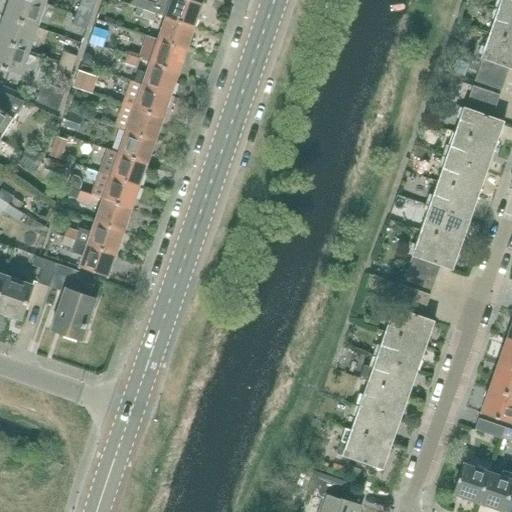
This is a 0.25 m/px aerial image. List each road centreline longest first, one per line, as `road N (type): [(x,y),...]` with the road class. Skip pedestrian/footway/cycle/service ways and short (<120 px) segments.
road 1 (tertiary): [(131,412),(277,0)]
road 2 (residential): [(511,196),(399,511)]
road 3 (residential): [(131,412),(0,366)]
